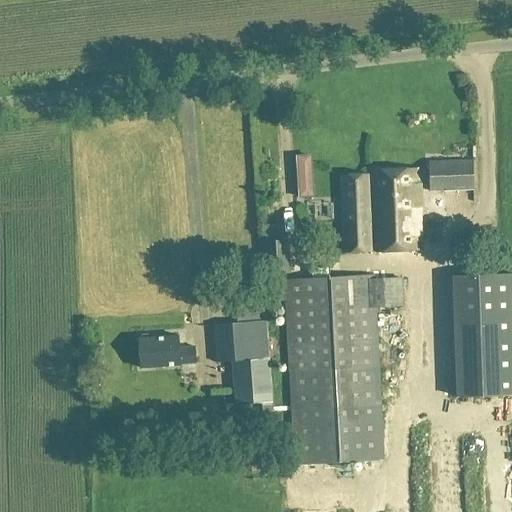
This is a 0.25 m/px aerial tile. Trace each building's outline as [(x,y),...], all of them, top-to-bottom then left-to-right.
[(428,192),(473,191),(474,162),(426,162),(428,192)] [(370,176),(373,255),(422,252),(418,170),(369,172),(370,176)] [(288,242),(264,243),(265,275),(289,274),(288,242)] [(511,274),(454,276),(455,298),(511,296),(511,274)] [(401,279),(373,281),(373,277),(285,282),(295,465),(383,460),(375,309),(402,307),(401,279)] [(235,363),(269,361),(266,322),(234,324),(212,325),(215,365),(235,363)] [(142,340),(138,340),(141,369),(180,366),(180,365),(196,364),(194,348),(179,349),(178,337),(152,339),(152,336),(142,337),(142,340)] [(271,403),(270,377),(236,379),(238,405),(271,403)]
